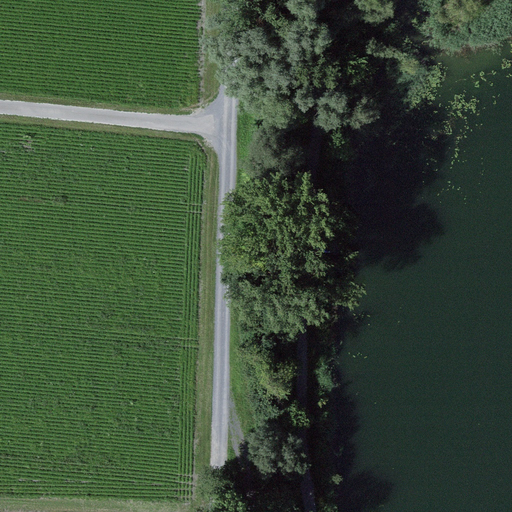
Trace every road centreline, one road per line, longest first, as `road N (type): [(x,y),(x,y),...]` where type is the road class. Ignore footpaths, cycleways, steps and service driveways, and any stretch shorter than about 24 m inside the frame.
road 1 (track): [(316,511),(335,0)]
road 2 (track): [(222,511),(236,0)]
road 3 (track): [(0,107),(232,129)]
